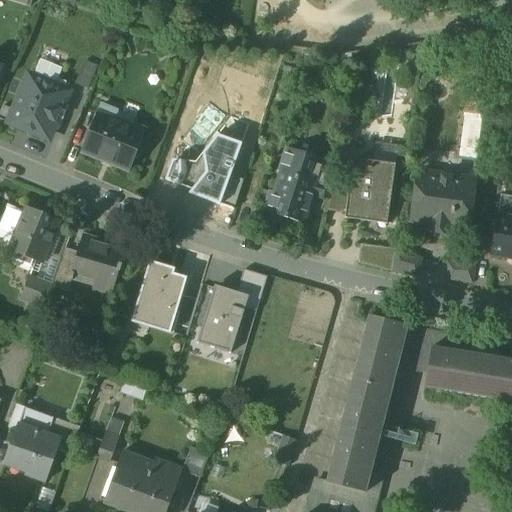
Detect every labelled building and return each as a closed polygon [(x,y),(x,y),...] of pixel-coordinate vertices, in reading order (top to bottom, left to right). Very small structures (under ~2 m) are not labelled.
[(75,0),(43,0),(75,10),(74,7),(75,0)] [(96,68),(85,64),(76,85),(87,90),(96,68)] [(66,94),(30,79),(11,126),(48,140),(54,125),(56,126),(63,110),(60,109),(66,94)] [(144,132),(97,113),(82,152),(128,171),(144,132)] [(209,143),(202,135),(175,161),(169,181),(224,203),(248,123),(230,119),(209,143)] [(325,162),(286,149),(279,172),(281,172),(274,194),(270,193),(264,212),(303,224),(313,195),(317,197),(329,201),(335,179),(323,176),(327,163),(325,163),(325,162)] [(353,160),(349,190),(345,214),(345,219),(387,225),(395,165),(353,160)] [(474,181),(419,173),(413,222),(430,225),(430,231),(448,234),(449,227),(468,229),(474,181)] [(349,190),(332,188),(326,211),(345,214),(349,190)] [(511,199),(502,198),(502,196),(500,196),(490,256),(511,259),(511,199)] [(23,214),(8,207),(0,226),(0,230),(14,236),(23,214)] [(58,223),(25,209),(23,214),(14,236),(8,250),(15,252),(35,261),(42,263),(58,223)] [(125,250),(81,238),(77,253),(69,281),(71,281),(113,292),(118,274),(125,250)] [(392,272),(395,250),(360,245),(358,264),(392,272)] [(65,249),(52,286),(52,288),(67,293),(71,281),(69,281),(77,253),(65,249)] [(422,259),(398,249),(395,271),(416,274),(422,259)] [(35,261),(15,252),(11,261),(13,265),(29,271),(32,270),(35,261)] [(475,261),(448,263),(449,280),(472,283),(475,261)] [(175,270),(149,262),(131,323),(170,335),(171,333),(173,334),(176,325),(180,313),(177,312),(182,296),(187,279),(173,275),(175,270)] [(244,270),(237,293),(249,297),(245,308),(256,312),(267,278),(244,270)] [(52,286),(39,281),(31,303),(44,308),(52,286)] [(231,354),(245,308),(249,297),(237,293),(215,286),(201,328),(215,333),(210,348),(231,354)] [(197,301),(182,296),(177,312),(180,313),(176,325),(188,329),(197,301)] [(320,319),(272,305),(267,323),(260,345),(263,346),(278,350),(308,358),(320,319)] [(429,350),(402,344),(407,329),(407,328),(367,317),(353,367),(355,368),(351,381),(350,381),(323,482),(313,480),(303,511),(370,511),(408,370),(426,372),(429,350)] [(267,323),(254,319),(247,341),(260,345),(267,323)] [(445,334),(407,329),(402,344),(429,350),(430,347),(443,349),(445,334)] [(278,350),(263,346),(260,357),(275,361),(278,350)] [(511,360),(443,349),(430,347),(429,350),(426,372),(423,390),(427,390),(427,388),(437,390),(437,392),(511,403),(511,360)] [(52,419),(26,409),(26,408),(24,408),(18,425),(3,465),(5,466),(7,461),(28,469),(25,476),(45,483),(57,451),(70,456),(80,428),(52,418),(52,419)] [(106,433),(96,458),(110,463),(119,437),(106,433)] [(296,441),(283,436),(275,462),(288,467),(296,441)] [(202,474),(207,453),(188,448),(183,470),(202,474)] [(148,476),(119,465),(104,504),(125,511),(166,511),(181,472),(153,462),(148,476)]
